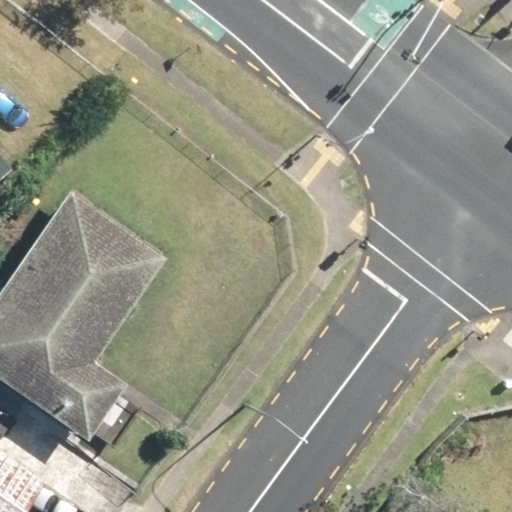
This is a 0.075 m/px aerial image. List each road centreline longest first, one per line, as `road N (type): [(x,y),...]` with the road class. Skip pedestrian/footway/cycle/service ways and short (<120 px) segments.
road 1 (residential): [(504,170),(255,511)]
road 2 (secondary): [(299,0),(504,170)]
